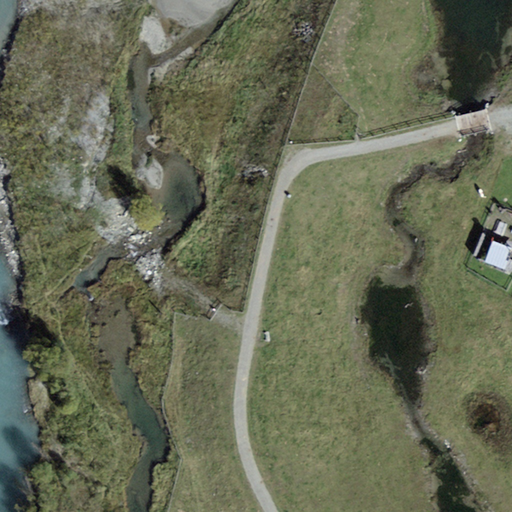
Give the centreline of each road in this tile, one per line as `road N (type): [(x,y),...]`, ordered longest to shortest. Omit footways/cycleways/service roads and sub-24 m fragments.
road 1 (track): [(291,162),(249,331),(240,418),(244,449),(273,511)]
road 2 (track): [(291,162),(511,114)]
road 3 (track): [(345,0),(338,37),(361,111),(361,147)]
